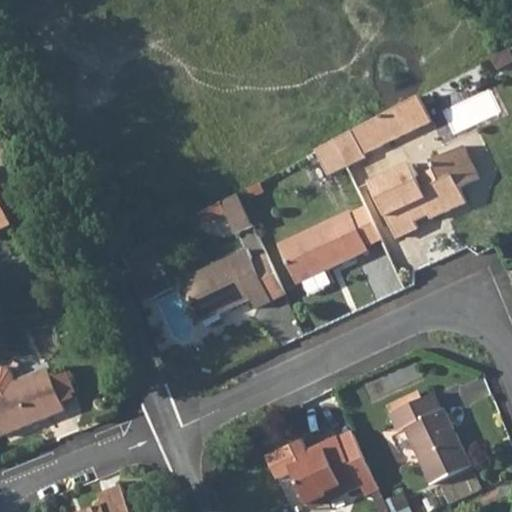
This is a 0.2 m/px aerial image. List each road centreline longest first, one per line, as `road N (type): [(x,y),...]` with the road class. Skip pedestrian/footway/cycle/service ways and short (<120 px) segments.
road 1 (residential): [(511,363),(476,306),(417,317),(172,429)]
road 2 (residential): [(70,188),(172,429)]
road 3 (residential): [(4,511),(4,500),(172,429)]
